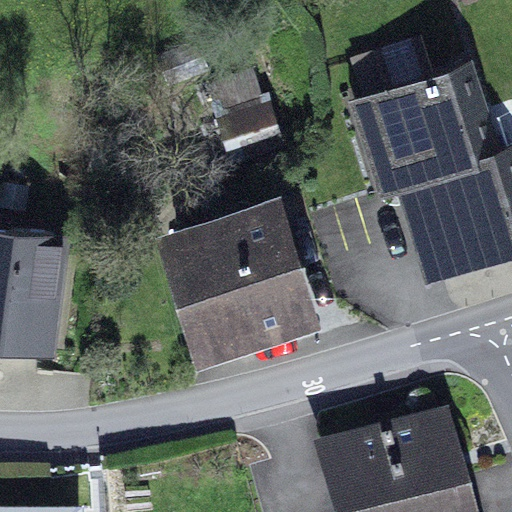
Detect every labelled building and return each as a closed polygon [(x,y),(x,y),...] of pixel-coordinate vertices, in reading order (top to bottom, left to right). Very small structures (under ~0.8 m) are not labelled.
[(396,186),(414,180),(496,154),(468,64),(432,76),(420,38),(356,59),(396,186)] [(209,70),(198,40),(157,55),(168,85),(209,70)] [(275,144),(264,110),(226,122),(237,156),(275,144)] [(511,148),(496,154),(414,180),(442,270),(511,247),(511,148)] [(270,212),(178,241),(209,340),(301,311),(270,212)] [(53,233),(0,226),(0,348),(39,353),(53,233)] [(329,462),(343,511),(463,511),(441,430),(329,462)]
